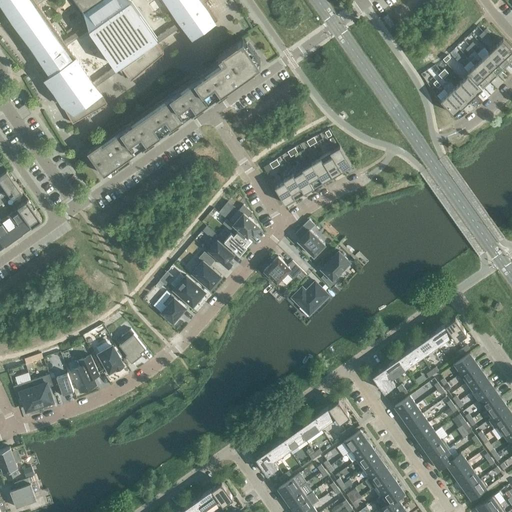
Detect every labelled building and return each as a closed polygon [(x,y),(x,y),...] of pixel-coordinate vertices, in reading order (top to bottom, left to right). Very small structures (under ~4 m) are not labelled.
[(164,53),(157,43),(183,25),(192,38),(218,20),(206,2),(208,0),(0,0),(0,11),(6,19),(7,19),(11,23),(8,25),(37,59),(40,57),(44,62),(38,66),(67,107),(64,109),(73,123),(108,103),(96,86),(122,68),(131,80),(164,53)] [(261,64),(242,38),(218,55),(220,58),(88,151),(104,174),(193,112),(197,109),(211,99),(233,83),(261,64)] [(496,45),(511,61),(511,59),(511,47),(503,38),(496,45)] [(489,52),(504,68),(511,61),(496,45),(489,52)] [(482,58),(497,74),(504,68),(489,52),(482,58)] [(474,65),(490,81),(497,74),(482,58),(474,65)] [(469,73),(482,87),(490,81),(474,65),(467,72),(469,73)] [(462,80),(475,94),(482,87),(469,73),(462,80)] [(455,86),(468,100),(475,94),(462,80),(455,86)] [(448,93),(461,107),(468,100),(455,86),(448,93)] [(441,100),(454,114),(461,107),(448,93),(441,100)] [(344,153),(340,145),(330,151),(341,170),(351,164),(344,153)] [(330,151),(321,157),(332,176),(341,170),(330,151)] [(332,176),(321,157),(312,162),(323,181),(332,176)] [(303,169),(314,187),(323,181),(312,162),(302,168),(303,169)] [(7,169),(0,173),(0,179),(2,182),(13,198),(23,191),(11,176),(7,169)] [(314,187),(303,169),(294,175),(304,192),(314,187)] [(284,179),(284,181),(285,180),(295,198),(304,192),(294,175),(293,173),(284,179)] [(275,186),(285,204),(295,198),(285,180),(284,181),(275,186)] [(18,205),(19,207),(19,206),(32,224),(33,225),(42,219),(28,199),(18,205)] [(252,232),(254,233),(260,226),(249,216),(253,212),(244,204),(240,209),(243,212),(234,223),(248,236),(252,232)] [(19,206),(19,207),(10,213),(24,232),(29,228),(28,227),(32,224),(19,206)] [(219,211),(225,217),(230,211),(224,206),(219,211)] [(24,232),(10,213),(2,219),(14,237),(18,234),(19,235),(24,232)] [(14,237),(2,219),(0,220),(0,235),(6,244),(11,240),(11,239),(14,237)] [(227,219),(223,223),(231,230),(235,226),(227,219)] [(305,247),(307,249),(308,250),(313,255),(314,256),(315,255),(325,244),(309,229),(299,240),(299,239),(298,240),(299,241),(304,246),(305,247)] [(225,241),(240,254),(246,247),(247,247),(241,242),(245,238),(244,238),(237,232),(233,235),(231,233),(230,233),(231,234),(225,241)] [(232,263),(229,260),(230,260),(230,259),(231,259),(231,258),(231,257),(232,257),(232,256),(233,256),(233,255),(234,255),(234,254),(235,254),(217,239),(208,250),(228,267),(232,263)] [(326,272),(322,277),(330,285),(335,280),(333,278),(350,261),(339,250),(332,257),(332,258),(329,260),(328,261),(322,268),(326,272)] [(205,251),(199,257),(203,260),(192,272),(210,288),(221,275),(210,265),(214,260),(205,251)] [(278,256),(273,261),(273,260),(268,264),(269,265),(264,270),(277,282),(287,272),(293,278),(302,269),(292,260),(287,265),(278,256)] [(171,276),(166,272),(160,280),(164,284),(171,276)] [(186,276),(175,288),(175,289),(175,290),(192,304),(193,305),(193,304),(204,292),(205,291),(204,290),(187,276),(187,275),(186,276)] [(292,297),(301,306),(304,303),(312,312),(329,294),(315,281),(306,290),(302,286),(292,297)] [(180,317),(179,315),(182,312),(183,313),(188,308),(171,294),(163,303),(166,305),(161,311),(173,322),(178,316),(180,317)] [(467,333),(455,317),(445,324),(453,334),(452,334),(456,340),(467,333)] [(453,334),(445,324),(430,335),(437,345),(452,334),(453,334)] [(126,341),(121,345),(127,353),(126,354),(132,362),(143,353),(141,351),(146,347),(131,328),(122,336),(126,341)] [(437,345),(430,335),(414,346),(421,356),(437,345)] [(113,345),(99,353),(109,371),(117,367),(117,368),(123,365),(122,364),(123,364),(113,345)] [(421,356),(414,346),(399,356),(406,367),(421,356)] [(476,362),(469,352),(469,353),(453,365),(459,374),(476,362)] [(91,355),(78,360),(80,365),(71,370),(80,391),(96,384),(93,377),(100,374),(91,355)] [(406,367),(399,356),(383,367),(390,378),(391,378),(406,367)] [(482,371),(476,362),(459,374),(466,383),(468,382),(467,381),(482,371)] [(390,378),(383,367),(373,374),(384,391),(395,383),(391,378),(390,378)] [(489,380),(482,371),(467,381),(468,382),(473,390),(474,390),(489,380)] [(57,376),(59,383),(56,384),(59,394),(62,393),(63,394),(73,391),(74,390),(68,372),(67,373),(57,376)] [(31,380),(40,405),(53,401),(48,386),(53,385),(49,373),(31,380)] [(17,398),(22,396),(27,410),(40,405),(31,380),(13,386),(17,398)] [(495,388),(489,380),(474,390),(473,390),(471,391),(478,400),(495,388)] [(501,397),(495,388),(478,400),(484,409),(486,408),(501,397)] [(416,404),(410,395),(395,405),(401,415),(416,404)] [(507,406),(501,397),(486,408),(492,417),(507,406)] [(350,415),(339,399),(329,406),(336,416),(335,416),(340,422),(350,415)] [(422,413),(416,404),(401,415),(408,423),(422,413)] [(336,416),(329,406),(313,417),(320,427),(335,416),(336,416)] [(511,415),(511,412),(507,406),(492,417),(488,420),(494,428),(497,427),(511,415)] [(450,407),(445,410),(449,415),(453,412),(450,407)] [(429,422),(422,413),(408,423),(414,432),(429,422)] [(511,429),(511,415),(497,427),(503,436),(511,429)] [(320,427),(313,417),(297,428),(305,438),(320,427)] [(435,431),(429,422),(414,432),(420,441),(435,431)] [(305,438),(297,428),(282,439),(289,449),(305,438)] [(511,442),(511,429),(503,436),(509,445),(511,443),(511,442)] [(367,439),(360,430),(343,442),(350,451),(367,439)] [(441,439),(435,431),(420,441),(426,450),(441,439)] [(443,438),(441,439),(426,450),(432,459),(447,448),(448,449),(449,447),(443,438)] [(289,449),(282,439),(266,450),(273,460),(274,460),(289,449)] [(373,448),(367,439),(350,451),(356,460),(373,448)] [(10,446),(0,449),(0,462),(4,472),(5,472),(7,478),(19,474),(17,467),(18,467),(10,446)] [(379,457),(373,448),(356,460),(362,468),(379,457)] [(447,448),(432,459),(439,468),(440,468),(439,468),(446,463),(446,462),(453,457),(448,449),(447,448)] [(273,460),(266,450),(256,457),(268,473),(278,466),(274,460),(273,460)] [(461,451),(453,457),(446,462),(446,463),(452,471),(467,461),(461,451)] [(385,465),(379,457),(362,468),(369,478),(371,476),(385,465)] [(473,470),(467,461),(452,471),(458,480),(473,470)] [(23,468),(27,477),(35,474),(31,465),(23,468)] [(392,474),(385,465),(371,476),(377,484),(377,485),(392,474)] [(479,478),(473,470),(458,480),(465,489),(480,478),(479,478)] [(398,483),(392,474),(377,485),(377,484),(375,486),(381,495),(383,494),(398,483)] [(17,481),(19,487),(10,490),(16,507),(37,499),(31,482),(30,483),(28,477),(17,481)] [(299,486),(293,477),(279,487),(278,487),(285,497),(299,486)] [(481,477),(479,478),(480,478),(465,489),(471,498),(488,486),(481,477)] [(233,497),(222,481),(212,488),(219,498),(219,499),(223,505),(233,497)] [(405,493),(398,483),(383,494),(389,502),(397,497),(404,493),(405,493)] [(301,485),(299,486),(285,497),(291,506),(306,495),(306,496),(308,494),(301,485)] [(219,498),(212,488),(196,499),(204,509),(219,499),(219,498)] [(487,511),(500,503),(494,494),(477,506),(481,511),(487,511)] [(306,495),(291,506),(295,511),(300,511),(312,504),(306,496),(306,495)] [(389,502),(380,509),(381,511),(394,511),(403,506),(397,497),(389,502)] [(199,511),(204,509),(196,499),(181,510),(182,511),(199,511)] [(506,511),(500,503),(487,511),(506,511)]
